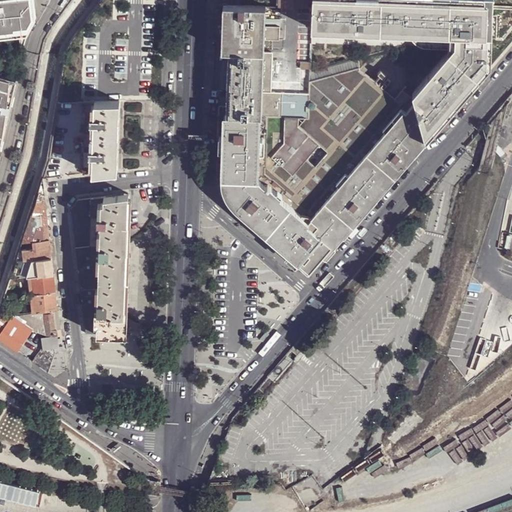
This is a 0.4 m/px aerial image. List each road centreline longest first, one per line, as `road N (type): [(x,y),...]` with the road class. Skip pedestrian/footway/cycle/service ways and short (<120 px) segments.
road 1 (residential): [(78,382),(60,204),(72,185),(186,171)]
road 2 (tertiary): [(315,297),(511,72)]
road 3 (primary): [(186,185),(178,414)]
road 4 (residential): [(0,197),(34,52),(55,0)]
road 5 (unclassified): [(315,297),(186,185)]
road 6 (primary): [(192,20),(186,171)]
road 7 (tertiary): [(219,410),(315,297)]
